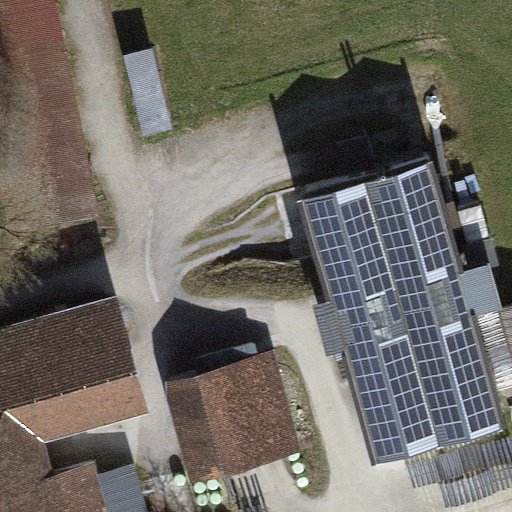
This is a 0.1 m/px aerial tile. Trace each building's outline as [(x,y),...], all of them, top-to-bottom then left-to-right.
[(50,0),(0,0),(0,172),(9,216),(91,200),(50,0)] [(346,340),(377,454),(501,420),(427,151),(303,185),(334,299),(320,303),(331,344),(346,340)] [(0,511),(110,511),(101,479),(95,458),(22,479),(8,432),(137,396),(111,304),(0,335),(0,511)] [(193,466),(283,441),(263,368),(173,393),(193,466)] [(141,511),(131,471),(101,479),(110,511),(141,511)]
